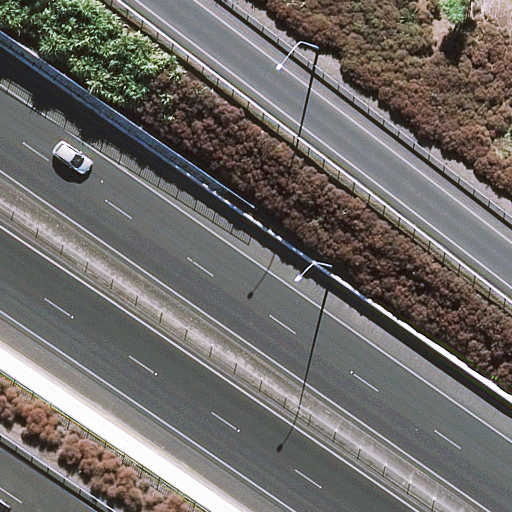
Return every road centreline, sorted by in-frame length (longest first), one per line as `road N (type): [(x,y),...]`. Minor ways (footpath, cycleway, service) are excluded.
road 1 (motorway): [(0,129),(511,487)]
road 2 (motorway): [(150,0),(511,277)]
road 3 (motorway): [(356,511),(0,270)]
